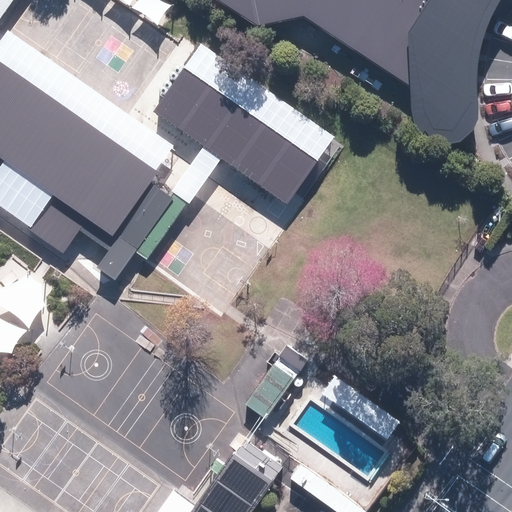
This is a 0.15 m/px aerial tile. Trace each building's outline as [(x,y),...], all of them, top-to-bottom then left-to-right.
[(251,0),(254,16),(297,8),(392,70),(398,122),(472,114),(462,24),(477,0),(251,0)] [(155,172),(0,66),(0,171),(4,165),(48,195),(24,229),(60,254),(84,220),(115,241),(95,269),(115,282),(136,251),(148,259),(181,211),(146,186),(155,172)] [(316,162),(185,73),(154,118),(285,207),(316,162)] [(0,280),(9,289),(3,295),(0,294),(0,355),(18,356),(19,328),(48,299),(9,261),(0,269),(0,280)] [(300,365),(278,350),(242,405),(263,420),(300,365)] [(250,511),(278,473),(235,443),(187,511),(250,511)] [(305,467),(294,481),(324,505),(335,491),(305,467)]
